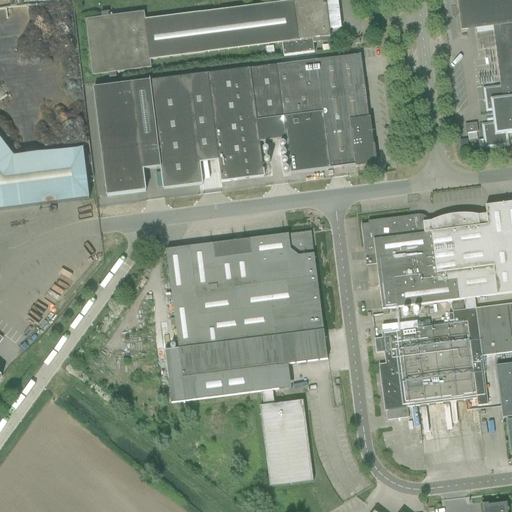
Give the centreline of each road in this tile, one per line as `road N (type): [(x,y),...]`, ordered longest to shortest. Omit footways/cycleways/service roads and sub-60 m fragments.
road 1 (unclassified): [(511,478),(408,491),(374,471),(361,431),(334,195)]
road 2 (unclassified): [(0,438),(133,251),(144,220)]
road 3 (unclassified): [(144,220),(334,195)]
road 4 (unclassified): [(438,184),(417,0)]
